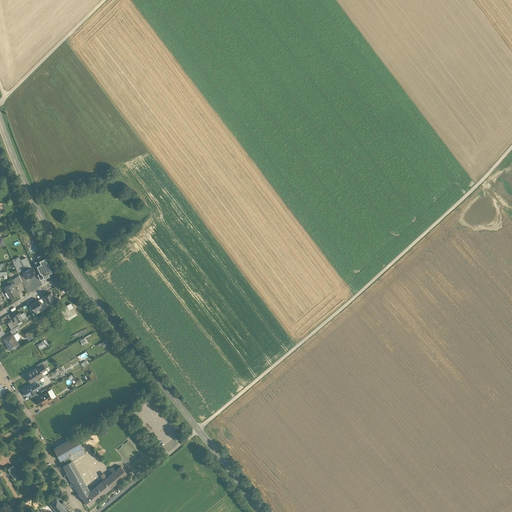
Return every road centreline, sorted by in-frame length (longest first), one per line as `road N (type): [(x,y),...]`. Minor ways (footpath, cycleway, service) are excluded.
road 1 (tertiary): [(261,511),(55,242),(0,117)]
road 2 (track): [(199,427),(350,300),(511,147)]
road 3 (residential): [(0,365),(82,511)]
road 4 (track): [(104,0),(0,100)]
